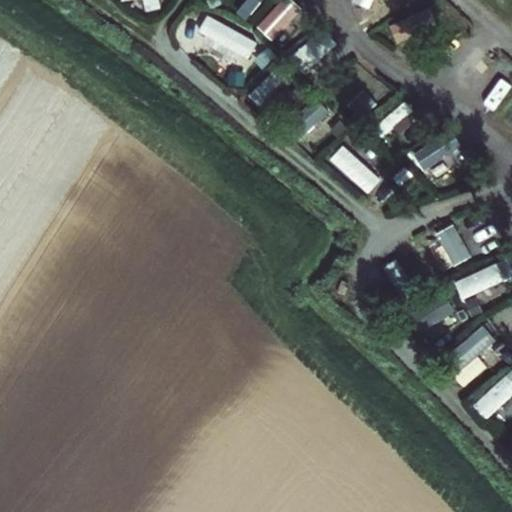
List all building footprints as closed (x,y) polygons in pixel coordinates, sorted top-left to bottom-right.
[(300,10),(289,0),(244,0),(237,9),(273,41),(300,10)] [(356,0),(356,4),(374,9),(376,0),(356,0)] [(209,16),(197,42),(247,64),(259,38),(209,16)] [(311,69),(336,41),(320,27),(296,55),(311,69)] [(248,94),(260,105),(286,80),(275,68),(248,94)] [(347,105),(362,118),(376,101),(361,89),(347,105)] [(317,96),(281,125),(293,141),(330,112),(317,96)] [(418,149),(442,188),(460,176),(436,138),(418,149)] [(343,144),(330,158),(368,193),(381,179),(343,144)] [(462,297),(511,281),(505,261),(455,277),(462,297)] [(412,287),(398,264),(388,270),(402,293),(412,287)] [(445,359),(464,378),(485,357),(466,338),(445,359)] [(511,368),(473,405),(487,419),(511,395),(511,368)]
